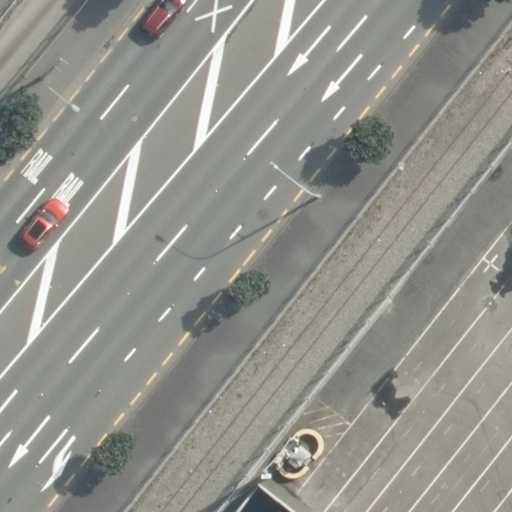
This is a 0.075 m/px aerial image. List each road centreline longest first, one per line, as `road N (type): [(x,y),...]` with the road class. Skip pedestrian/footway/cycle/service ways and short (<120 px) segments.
road 1 (primary): [(338,0),(0,427)]
road 2 (primary): [(0,260),(203,0)]
